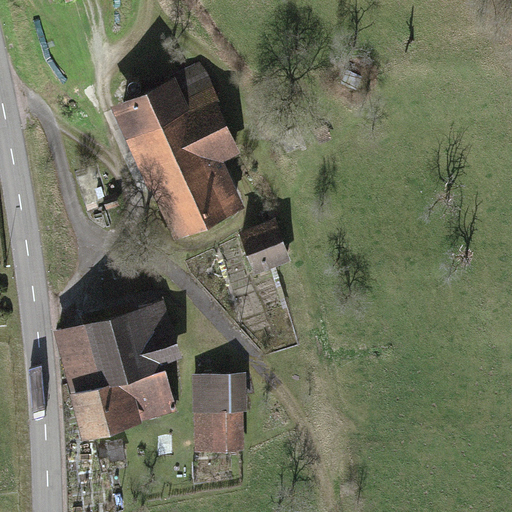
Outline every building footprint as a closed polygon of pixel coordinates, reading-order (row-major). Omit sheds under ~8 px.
[(153,186),(174,233),(245,201),(224,153),(238,147),(200,62),(111,101),(149,187),(153,186)] [(239,225),(254,268),(292,257),(276,213),(239,225)] [(164,296),(54,327),(72,390),(167,367),(164,361),(182,356),(164,296)] [(167,367),(72,390),(73,396),(83,433),(179,409),(167,367)] [(246,369),(192,371),(194,450),(244,448),(243,409),(247,409),(246,369)]
